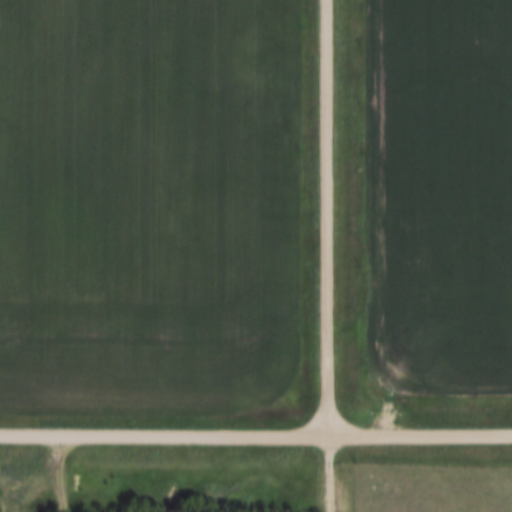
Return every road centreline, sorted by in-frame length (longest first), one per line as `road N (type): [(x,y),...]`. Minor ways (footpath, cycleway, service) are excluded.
road 1 (residential): [(327,0),(327,434)]
road 2 (residential): [(327,434),(0,431)]
road 3 (residential): [(327,434),(511,433)]
